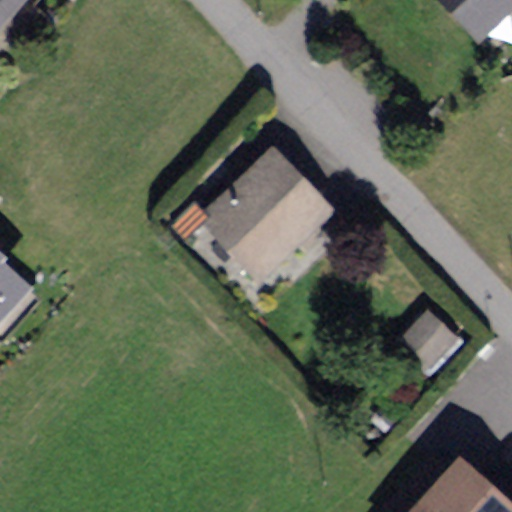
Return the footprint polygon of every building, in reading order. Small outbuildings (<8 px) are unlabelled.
[(0,0),(0,36),(31,0),(0,0)] [(458,0),(481,24),(507,0),(458,0)] [(264,152),(187,224),(250,291),(327,219),(264,152)] [(0,286),(0,324),(19,303),(0,286)] [(458,347),(421,314),(389,349),(426,382),(458,347)] [(502,511),(449,466),(409,511),(502,511)]
